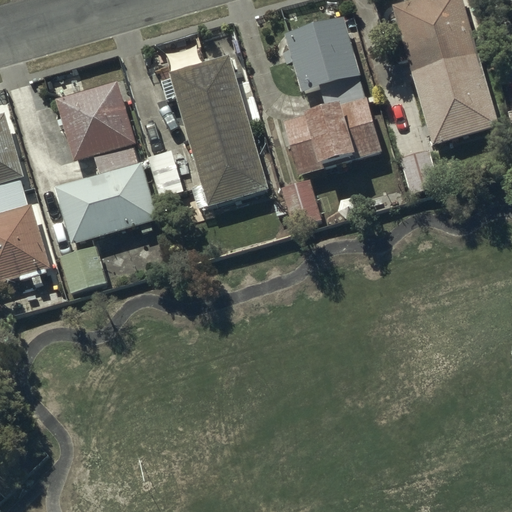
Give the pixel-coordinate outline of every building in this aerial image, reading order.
[(463,0),(413,0),(393,6),(434,146),(500,127),(463,0)] [(285,121),(301,175),(383,150),(361,80),(364,79),(345,18),(287,36),(304,93),(321,88),(328,108),(285,121)] [(180,99),(204,184),(194,187),(201,210),(269,188),(233,57),(172,74),(174,80),(165,83),(170,101),(180,99)] [(58,189),(74,245),(161,220),(145,164),(140,166),(134,147),(139,146),(121,83),(59,101),(77,163),(98,157),(103,176),(58,189)] [(8,114),(0,116),(0,283),(53,268),(35,206),(30,208),(22,179),(26,178),(8,114)] [(176,152),(150,159),(162,200),(187,193),(176,152)] [(324,222),(311,181),(281,189),(293,231),(324,222)] [(101,249),(62,258),(72,295),(111,284),(101,249)]
